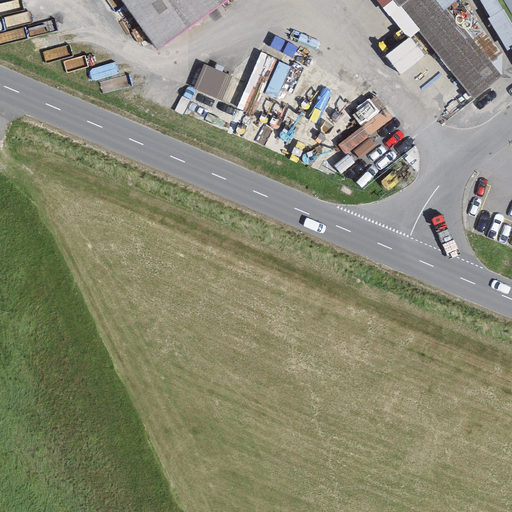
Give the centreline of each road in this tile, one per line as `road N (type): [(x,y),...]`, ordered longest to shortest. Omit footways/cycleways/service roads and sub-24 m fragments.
road 1 (secondary): [(398,251),(0,86)]
road 2 (residential): [(398,251),(449,169),(511,120)]
road 3 (secondary): [(511,299),(398,251)]
